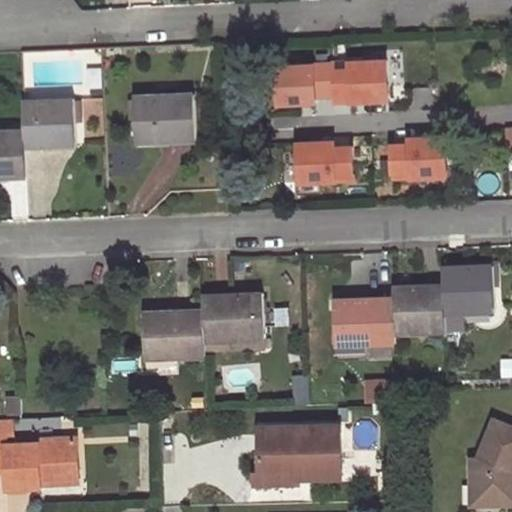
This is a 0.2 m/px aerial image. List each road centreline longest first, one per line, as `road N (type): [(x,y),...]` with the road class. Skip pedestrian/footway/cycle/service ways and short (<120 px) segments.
road 1 (residential): [(0,36),(511,6)]
road 2 (residential): [(0,254),(511,229)]
road 3 (unknown): [(318,123),(511,110)]
